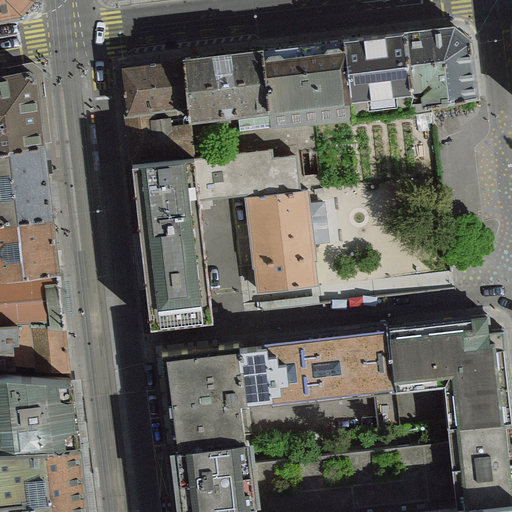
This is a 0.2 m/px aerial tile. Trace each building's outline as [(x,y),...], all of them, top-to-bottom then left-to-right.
[(0,0),(0,15),(22,12),(31,0),(0,0)] [(425,93),(427,104),(479,96),(470,37),(456,27),(409,30),(415,81),(415,87),(424,85),(431,81),(434,85),(425,93)] [(409,30),(345,38),(350,90),(415,81),(409,30)] [(351,99),(350,90),(345,38),(263,49),(270,109),(351,99)] [(191,119),(270,109),(263,49),(185,58),(189,106),(191,119)] [(196,157),(192,127),(171,128),(170,118),(152,120),(152,110),(189,106),(185,58),(122,65),(134,164),(196,157)] [(0,150),(45,143),(37,75),(30,71),(0,76),(0,150)] [(351,99),(270,109),(273,128),(354,120),(351,99)] [(45,143),(0,150),(0,221),(53,215),(45,143)] [(274,148),(196,157),(200,200),(248,195),(303,190),(298,154),(275,157),(274,148)] [(214,318),(200,200),(196,157),(134,164),(152,325),(214,318)] [(309,189),(303,190),(248,195),(255,265),(257,265),(260,289),(318,283),(315,259),(317,259),(309,189)] [(53,215),(0,221),(0,275),(59,269),(53,215)] [(62,297),(59,269),(0,275),(0,325),(19,324),(33,323),(65,321),(62,297)] [(392,326),(399,389),(445,384),(449,420),(450,426),(511,419),(511,400),(505,330),(488,332),(486,316),(464,319),(392,326)] [(71,368),(65,321),(33,323),(37,366),(71,368)] [(33,323),(19,324),(21,339),(14,340),(16,364),(37,366),(33,323)] [(0,362),(16,364),(14,340),(21,339),(19,324),(0,325),(0,362)] [(392,326),(268,339),(270,350),(280,349),(280,359),(288,358),(291,380),(282,380),(283,389),(271,391),(272,394),(273,404),(377,392),(399,389),(392,326)] [(248,341),(239,342),(246,398),(254,397),(272,394),(271,391),(283,389),(282,380),(291,380),(288,358),(280,359),(280,349),(270,350),(268,339),(248,341)] [(239,342),(163,351),(175,446),(178,446),(246,437),(243,406),(240,406),(239,399),(246,398),(239,342)] [(79,444),(72,378),(10,373),(0,374),(0,448),(76,444),(79,444)] [(402,425),(399,389),(377,392),(381,427),(402,425)] [(511,419),(450,426),(451,441),(458,506),(511,499),(511,419)] [(245,502),(257,500),(253,462),(250,440),(247,440),(246,437),(178,446),(180,463),(184,493),(186,508),(245,502)] [(458,506),(451,441),(253,462),(257,500),(258,511),(402,511),(412,511),(458,506)] [(84,511),(76,444),(0,448),(0,511),(84,511)] [(184,493),(180,463),(173,464),(177,492),(184,493)] [(511,511),(511,499),(458,506),(412,511),(411,511),(511,511)] [(258,511),(257,500),(245,502),(246,511),(258,511)] [(246,511),(245,502),(186,508),(185,511),(246,511)]
